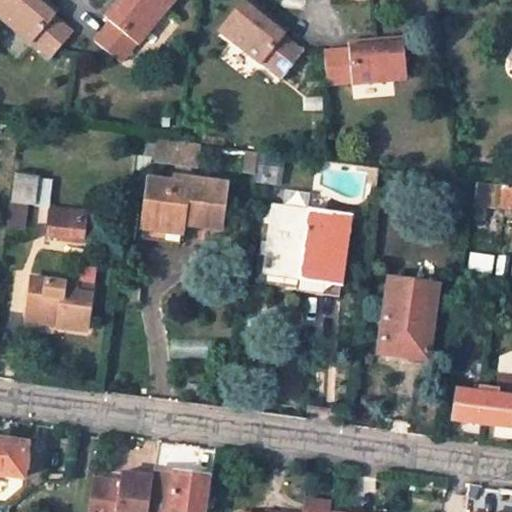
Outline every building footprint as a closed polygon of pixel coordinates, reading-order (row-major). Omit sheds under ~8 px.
[(44,0),(0,0),(0,18),(30,44),(32,42),(50,57),(73,31),(54,15),(58,11),(44,0)] [(173,0),(118,0),(105,17),(110,21),(94,40),(120,62),(137,42),(138,43),(173,0)] [(249,0),(241,0),(218,30),(261,64),(262,62),(281,78),(303,51),(284,36),(288,30),(249,0)] [(349,48),(325,50),(328,84),(352,82),(352,84),(406,79),(402,35),(348,41),(349,48)] [(0,135),(17,138),(19,120),(0,117),(0,135)] [(143,139),(141,154),(199,162),(201,147),(143,139)] [(265,153),(264,164),(282,167),(283,155),(265,153)] [(33,202),(36,177),(21,175),(18,200),(33,202)] [(172,182),(147,178),(141,226),(182,232),(183,223),(220,228),(224,184),(173,176),(172,182)] [(483,203),(511,207),(511,185),(485,182),(483,203)] [(312,210),(315,193),(294,190),(292,207),(312,210)] [(340,284),(350,216),(312,210),(292,207),(277,205),(278,199),(273,198),(263,270),(298,275),(297,278),(340,284)] [(97,212),(49,207),(47,234),(94,239),(97,212)] [(141,226),(139,236),(180,241),(182,232),(141,226)] [(263,270),(262,279),(296,284),(297,278),(298,275),(263,270)] [(74,284),(32,279),(26,322),(84,330),(89,294),(73,291),(74,284)] [(436,285),(390,279),(378,352),(426,359),(436,285)] [(453,419),(511,426),(511,376),(498,375),(496,390),(479,388),(479,393),(457,390),(453,419)] [(27,444),(0,441),(0,475),(5,476),(23,478),(27,444)] [(203,511),(207,477),(155,471),(154,477),(149,511),(203,511)] [(149,511),(154,477),(153,477),(121,472),(120,482),(119,486),(109,485),(109,480),(95,478),(89,511),(149,511)]
